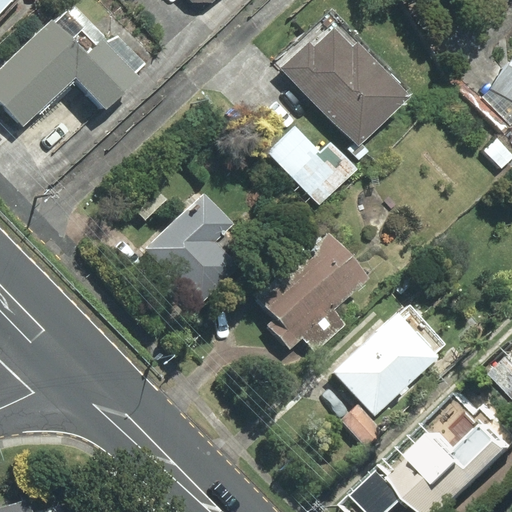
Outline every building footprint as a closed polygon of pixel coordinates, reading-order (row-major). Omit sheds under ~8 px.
[(209,0),(173,0),(182,8),(199,10),(209,0)] [(59,9),(0,64),(0,125),(9,134),(57,86),(91,119),(139,70),(106,38),(98,46),(59,9)] [(266,80),(342,159),(390,113),(336,57),(331,61),(313,42),(295,60),(291,56),(266,80)] [(481,100),(511,116),(511,46),(496,77),(493,76),(481,100)] [(282,137),(258,161),(310,215),(345,181),(317,153),(307,162),(282,137)] [(182,208),(131,260),(188,316),(224,280),(198,254),(213,238),(182,208)] [(349,293),(306,248),(242,307),(263,329),(255,336),(278,360),(290,348),(305,364),(336,335),(321,319),(349,293)] [(379,331),(376,328),(318,383),(347,414),(330,430),(357,458),(374,442),(360,428),(420,371),(418,369),(432,356),(395,317),(379,331)] [(409,511),(446,511),(502,459),(478,434),(456,455),(438,437),(386,487),(376,477),(348,503),(356,511),(397,511),(404,506),(409,511)] [(32,511),(28,498),(0,506),(0,511),(32,511)]
